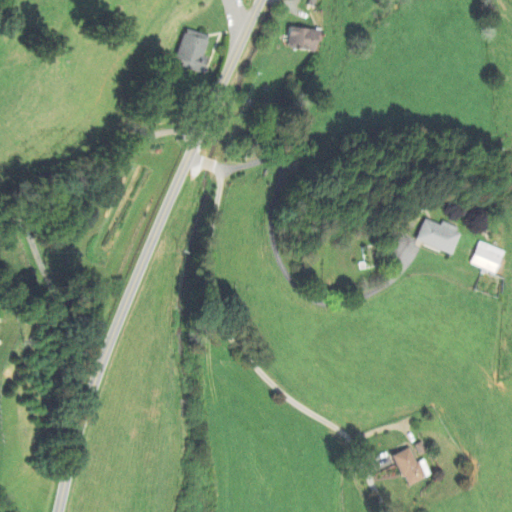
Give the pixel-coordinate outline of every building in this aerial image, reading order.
[(320,31),(288,29),(286,49),(318,52),(320,31)] [(207,36),(183,31),(176,67),(202,73),(205,58),(203,58),(207,36)] [(450,257),(460,230),(440,223),(439,227),(422,221),(414,243),(450,257)] [(500,261),(503,253),(477,243),(468,266),(499,277),(504,263),(500,261)] [(432,477),(425,460),(416,464),(410,449),(392,457),(406,488),(432,477)]
